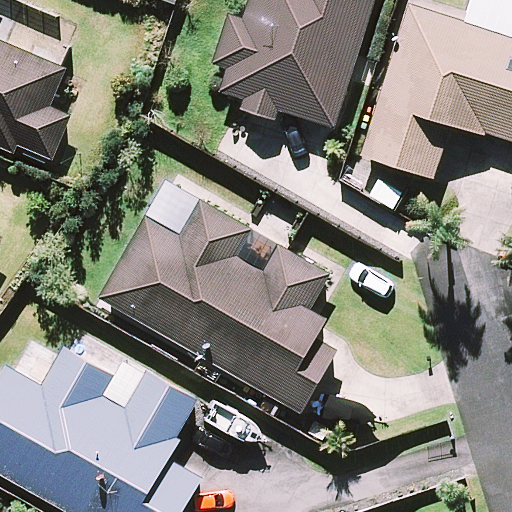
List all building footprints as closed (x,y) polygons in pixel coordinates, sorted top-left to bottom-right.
[(374,0),(253,0),(247,19),(237,16),(212,99),(274,118),(277,109),(336,127),(374,0)] [(511,36),(412,4),(364,154),(434,177),(452,122),(511,140),(511,36)] [(0,147),(49,169),(72,117),(51,107),(67,70),(0,40),(0,147)] [(331,274),(201,201),(181,236),(150,219),(104,300),(302,412),(335,353),(314,341),(327,320),(310,310),(331,274)] [(123,364),(73,336),(60,359),(23,339),(0,380),(0,471),(71,511),(182,511),(201,478),(167,458),(198,403),(145,373),(125,408),(104,397),(123,364)]
